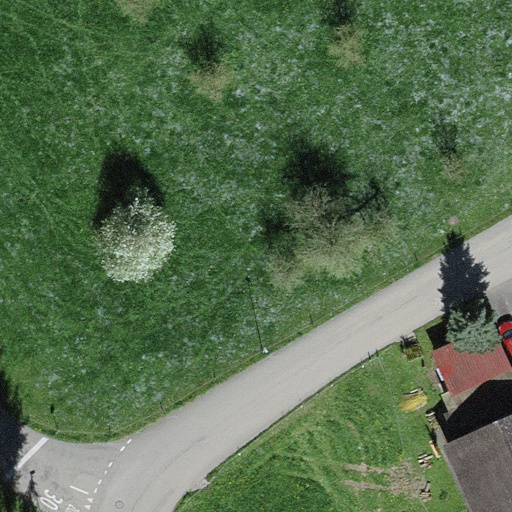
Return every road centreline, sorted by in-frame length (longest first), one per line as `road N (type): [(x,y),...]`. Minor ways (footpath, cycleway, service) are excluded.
road 1 (residential): [(511,248),(380,319),(191,439),(155,469),(127,509)]
road 2 (residential): [(0,440),(57,485),(127,509)]
